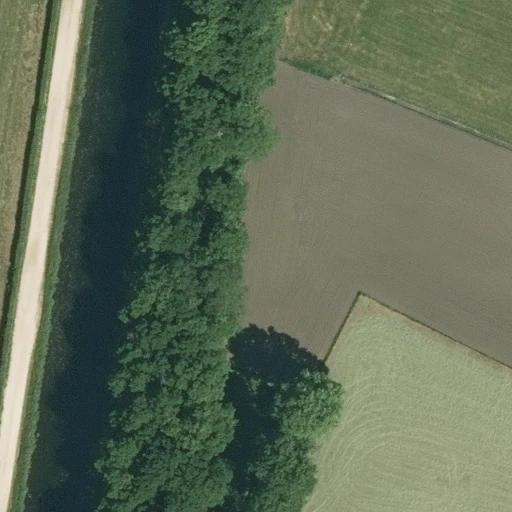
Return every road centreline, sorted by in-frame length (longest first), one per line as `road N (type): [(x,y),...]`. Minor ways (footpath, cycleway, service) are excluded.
road 1 (track): [(1,511),(75,0)]
road 2 (track): [(110,477),(180,0)]
